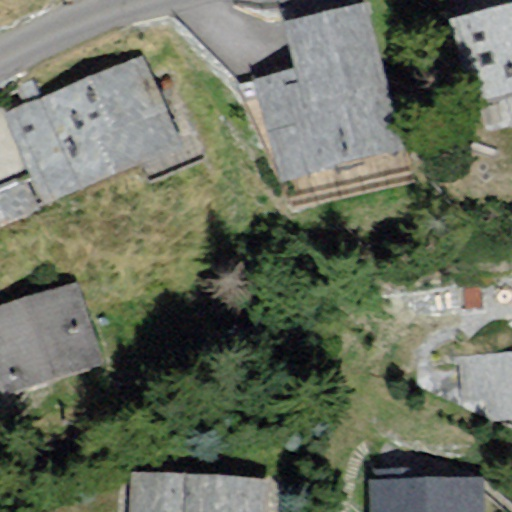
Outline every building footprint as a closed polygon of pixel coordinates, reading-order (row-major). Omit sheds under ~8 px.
[(511,5),(430,20),(444,103),(511,90),(511,5)] [(355,43),(255,62),(271,141),(371,121),(355,43)] [(122,65),(0,109),(0,150),(19,203),(155,153),(122,65)] [(57,295),(0,310),(0,390),(79,370),(57,295)] [(460,511),(461,478),(352,476),(350,511),(460,511)] [(245,511),(247,490),(120,482),(118,511),(245,511)]
